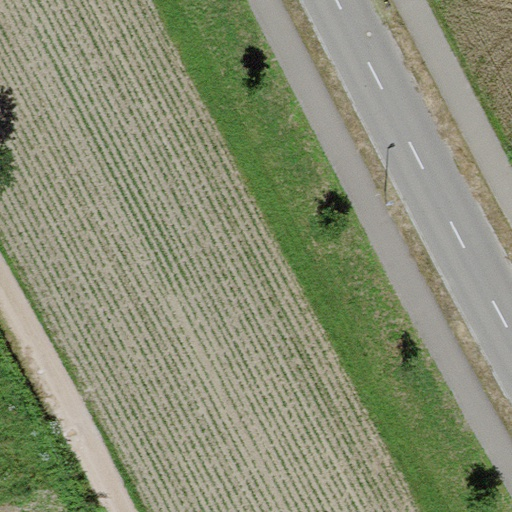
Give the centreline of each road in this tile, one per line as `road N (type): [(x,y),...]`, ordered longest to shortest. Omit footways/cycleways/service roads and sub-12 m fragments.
road 1 (unclassified): [(332,0),(511,345)]
road 2 (track): [(131,511),(0,267)]
